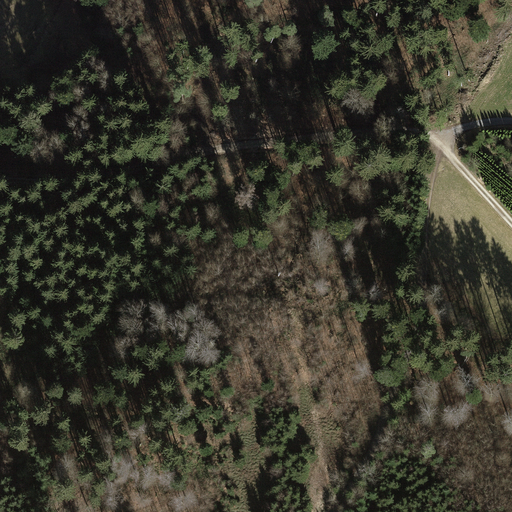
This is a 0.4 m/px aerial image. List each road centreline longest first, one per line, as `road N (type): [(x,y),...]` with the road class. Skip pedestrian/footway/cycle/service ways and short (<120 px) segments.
road 1 (track): [(432,135),(220,149),(92,180),(0,178)]
road 2 (track): [(334,511),(403,371),(423,260),(432,135)]
